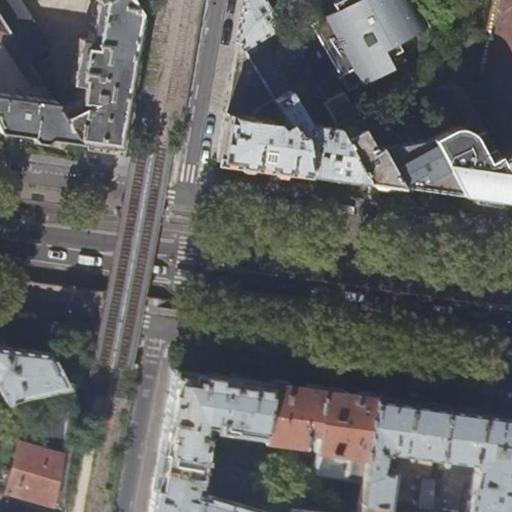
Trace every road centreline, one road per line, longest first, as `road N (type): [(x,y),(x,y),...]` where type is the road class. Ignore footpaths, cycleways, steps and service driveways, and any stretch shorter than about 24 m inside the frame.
road 1 (secondary): [(511,309),(0,239)]
road 2 (residential): [(511,372),(159,322)]
road 3 (residential): [(511,245),(180,201)]
road 4 (residential): [(180,201),(219,0)]
road 5 (residential): [(159,322),(124,511)]
road 6 (residential): [(180,201),(0,174)]
road 7 (residential): [(0,300),(159,322)]
